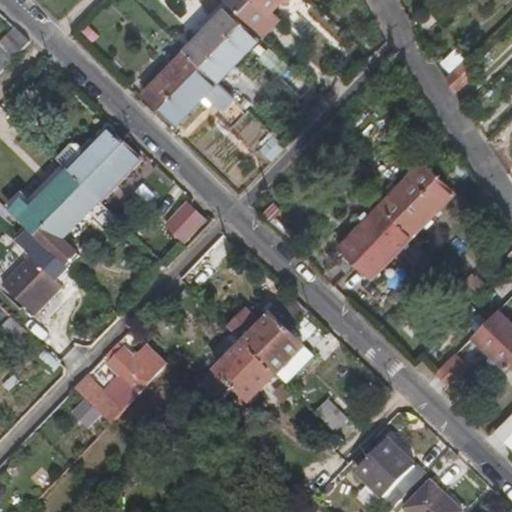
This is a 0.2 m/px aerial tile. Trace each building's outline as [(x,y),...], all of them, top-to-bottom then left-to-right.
[(226,0),(241,14),(255,0),(226,0)] [(279,21),(274,16),(288,0),(255,0),(241,14),(248,21),(264,36),(279,21)] [(202,66),(242,27),(226,11),(187,51),(202,66)] [(219,82),(257,42),(242,27),(202,66),(219,82)] [(15,31),(0,45),(0,74),(29,45),(15,31)] [(285,56),(293,63),(299,56),(292,49),(285,56)] [(161,109),(202,66),(187,51),(145,94),(161,109)] [(476,75),(464,63),(447,80),(456,94),(476,75)] [(314,84),(294,64),(282,76),(303,95),(314,84)] [(177,125),(219,82),(202,66),(161,109),(177,125)] [(19,125),(1,107),(0,107),(0,136),(4,141),(19,125)] [(84,188),(125,146),(108,130),(85,154),(73,143),(57,161),(68,172),(84,188)] [(271,161),(285,146),(275,136),(260,151),(271,161)] [(101,204),(141,161),(125,146),(84,188),(101,204)] [(347,173),(368,194),(381,180),(360,160),(347,173)] [(397,222),(439,179),(423,164),(381,207),(397,222)] [(43,230),(84,188),(68,172),(27,214),(37,225),(43,230)] [(414,239),(455,196),(439,179),(397,222),(414,239)] [(63,242),(89,215),(108,233),(119,221),(101,204),(84,188),(43,230),(35,238),(61,263),(73,251),(63,242)] [(182,243),(203,221),(186,204),(165,226),(182,243)] [(356,264),(397,222),(381,207),(340,249),(356,264)] [(37,225),(27,214),(19,222),(29,232),(37,225)] [(374,281),(414,239),(397,222),(356,264),(374,281)] [(187,273),(202,287),(236,250),(221,237),(187,273)] [(3,289),(34,319),(63,288),(32,258),(3,289)] [(478,295),(489,283),(479,273),(467,284),(478,295)] [(196,315),(206,305),(187,287),(177,296),(196,315)] [(511,366),(511,324),(497,311),(471,338),(506,373),(511,366)] [(11,320),(2,329),(27,354),(37,344),(12,319),(11,320)] [(263,360),(288,334),(272,319),(247,344),(263,360)] [(280,376),(288,384),(313,358),(301,346),(315,331),(302,319),(288,334),(263,360),(280,376)] [(234,390),(263,360),(247,344),(198,394),(199,394),(201,396),(207,403),(215,410),(234,390)] [(138,397),(168,366),(153,351),(147,345),(133,359),(123,350),(122,352),(107,367),(106,368),(117,378),(101,394),(85,379),(73,391),(83,401),(68,416),(88,435),(90,432),(103,420),(107,424),(110,427),(138,397)] [(101,362),(107,367),(122,352),(116,346),(101,362)] [(63,370),(43,351),(35,359),(38,362),(39,360),(56,376),(63,370)] [(450,385),(467,366),(455,355),(437,373),(450,385)] [(251,406),(280,376),(263,360),(234,390),(251,406)] [(9,395),(20,384),(13,377),(3,388),(9,395)] [(351,419),(330,399),(317,413),(338,433),(351,419)] [(511,446),(511,416),(497,433),(511,446)] [(107,424),(103,420),(90,432),(95,437),(107,424)] [(246,420),(236,430),(246,440),(247,441),(257,431),(246,420)] [(414,468),(386,442),(356,473),(394,508),(409,492),(400,484),(414,468)] [(414,468),(400,484),(409,492),(424,476),(414,468)] [(405,511),(462,511),(431,482),(404,511),(405,511)]
